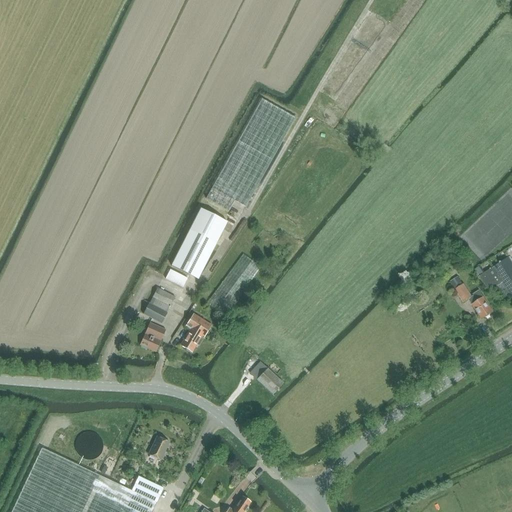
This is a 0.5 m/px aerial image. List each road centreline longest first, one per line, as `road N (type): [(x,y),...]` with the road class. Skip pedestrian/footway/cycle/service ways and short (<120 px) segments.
road 1 (unclassified): [(0,378),(183,395),(220,415),(306,497)]
road 2 (tertiary): [(306,497),(387,421),(511,340)]
